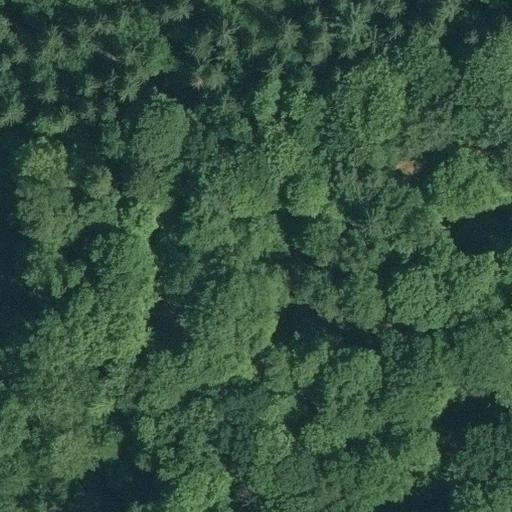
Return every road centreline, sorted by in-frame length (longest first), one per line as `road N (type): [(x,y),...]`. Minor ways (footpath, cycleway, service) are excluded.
road 1 (track): [(511,96),(381,180),(291,204),(170,190),(94,220),(0,273)]
road 2 (track): [(46,430),(139,413),(250,409),(367,436),(511,454)]
